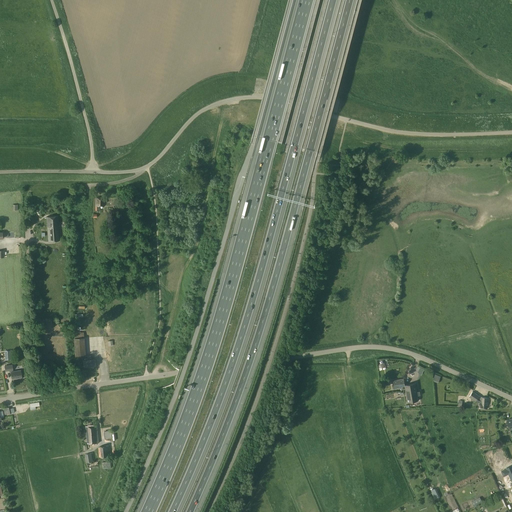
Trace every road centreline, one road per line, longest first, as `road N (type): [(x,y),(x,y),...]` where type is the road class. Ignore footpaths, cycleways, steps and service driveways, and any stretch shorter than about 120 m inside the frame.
road 1 (unclassified): [(290,0),(178,386),(125,511)]
road 2 (motorway): [(172,511),(235,355),(332,0)]
road 3 (motorway): [(190,511),(252,354),(349,0)]
road 4 (motorway): [(306,0),(205,367),(148,511)]
road 5 (unclassified): [(511,132),(392,131),(243,97),(202,110),(143,168),(92,172)]
road 6 (unclassified): [(0,401),(288,358)]
road 7 (unclassified): [(511,398),(383,347),(288,358)]
road 8 (track): [(35,396),(23,199)]
road 9 (unclassified): [(92,172),(50,0)]
